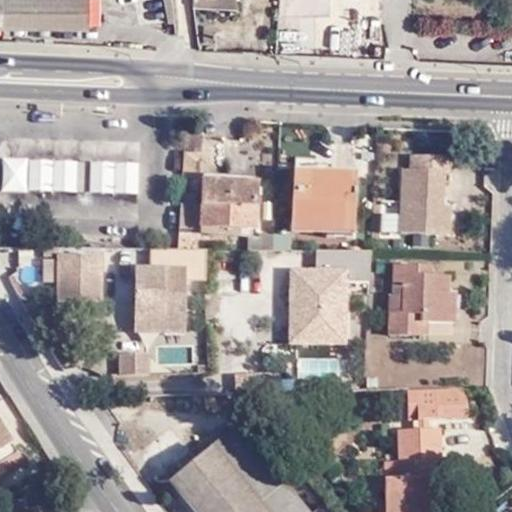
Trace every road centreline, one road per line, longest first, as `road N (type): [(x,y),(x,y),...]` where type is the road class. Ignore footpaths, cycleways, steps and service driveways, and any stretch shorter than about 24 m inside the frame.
road 1 (secondary): [(176,83),(511,96)]
road 2 (tertiary): [(0,324),(132,511)]
road 3 (secondary): [(176,83),(0,65)]
road 4 (secondary): [(0,87),(176,83)]
